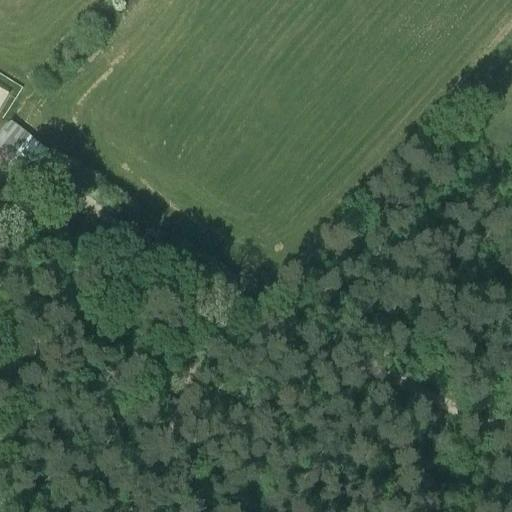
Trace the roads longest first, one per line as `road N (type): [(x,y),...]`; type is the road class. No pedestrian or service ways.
road 1 (track): [(511,430),(0,209)]
road 2 (track): [(169,511),(168,483),(190,402),(241,308)]
